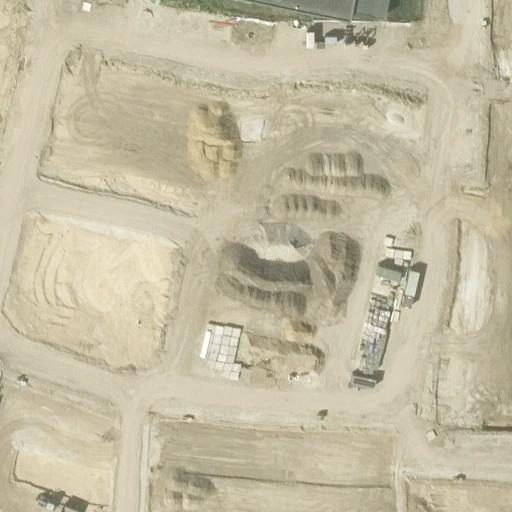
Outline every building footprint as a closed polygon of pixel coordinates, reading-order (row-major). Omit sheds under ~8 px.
[(266,0),(350,17),(351,9),(352,7),(353,0),(266,0)] [(511,3),(499,3),(498,17),(511,17),(511,3)] [(0,7),(0,30),(14,34),(20,12),(0,7)] [(511,17),(498,17),(497,32),(511,32),(511,17)] [(0,30),(0,53),(10,55),(14,34),(0,30)] [(511,32),(497,32),(497,46),(511,46),(511,32)] [(511,46),(497,46),(496,60),(511,60),(511,46)] [(0,53),(0,75),(5,76),(10,55),(0,53)] [(511,60),(496,60),(496,75),(511,75),(511,60)] [(81,65),(65,147),(105,155),(108,142),(236,166),(239,178),(415,184),(418,100),(378,98),(378,112),(272,108),(264,100),(238,95),(240,87),(199,80),(198,87),(81,65)] [(484,88),(484,75),(460,74),(459,87),(484,88)] [(511,75),(496,75),(495,89),(511,89),(511,75)] [(511,89),(495,89),(495,104),(511,104),(511,89)] [(511,104),(495,104),(494,118),(511,118),(511,104)] [(511,118),(494,118),(493,132),(511,133),(511,118)] [(511,133),(493,132),(493,147),(511,147),(511,133)] [(511,147),(493,147),(492,161),(511,161),(511,147)] [(511,161),(492,161),(492,177),(511,177),(511,161)] [(469,195),(468,220),(511,221),(511,184),(499,184),(499,197),(469,195)] [(511,221),(468,220),(467,246),(497,247),(496,260),(511,260),(511,221)] [(466,277),(465,302),(510,304),(511,281),(511,280),(511,266),(496,266),(495,279),(466,277)] [(293,304),(333,305),(333,280),(294,280),(293,304)] [(465,302),(464,328),(493,329),(493,342),(511,342),(511,327),(509,328),(510,304),(465,302)] [(325,321),(318,354),(379,367),(386,333),(325,321)] [(462,359),(461,384),(507,386),(508,363),(511,362),(511,348),(493,348),(492,360),(462,359)] [(461,384),(460,409),(490,411),(490,424),(511,424),(511,409),(506,410),(507,386),(461,384)] [(5,392),(0,406),(0,432),(14,437),(26,399),(5,392)] [(26,399),(14,437),(35,443),(47,406),(26,399)] [(47,406),(35,443),(56,450),(68,412),(47,406)] [(68,412),(56,450),(76,456),(88,419),(68,412)] [(88,419),(76,456),(98,464),(112,469),(114,442),(105,440),(110,425),(88,419)] [(161,434),(159,459),(172,460),(194,462),(197,423),(175,421),(174,435),(161,434)] [(197,423),(194,462),(216,464),(219,424),(197,423)] [(219,424),(216,464),(237,465),(240,426),(219,424)] [(240,426),(237,465),(259,467),(262,427),(240,426)] [(262,427),(259,467),(281,468),(283,429),(262,427)] [(283,429),(281,468),(302,470),(305,431),(283,429)] [(305,431),(302,470),(324,472),(327,432),(305,431)] [(327,432),(324,472),(345,473),(348,434),(327,432)] [(348,434),(345,473),(367,475),(370,435),(348,434)] [(370,435),(367,475),(389,477),(393,437),(370,435)] [(23,483),(21,491),(32,495),(35,487),(23,483)] [(403,486),(401,511),(424,511),(425,487),(403,486)] [(425,487),(424,511),(446,511),(447,488),(425,487)] [(447,488),(446,511),(467,511),(469,488),(447,488)] [(469,488),(467,511),(489,511),(490,489),(469,488)] [(490,489),(489,511),(510,511),(511,490),(490,489)] [(61,491),(60,499),(72,500),(73,492),(61,491)] [(73,492),(72,500),(84,501),(85,493),(73,492)] [(180,500),(179,508),(191,509),(192,501),(180,500)] [(192,501),(191,509),(203,510),(204,502),(192,501)] [(38,503),(37,511),(82,511),(83,507),(38,503)]
